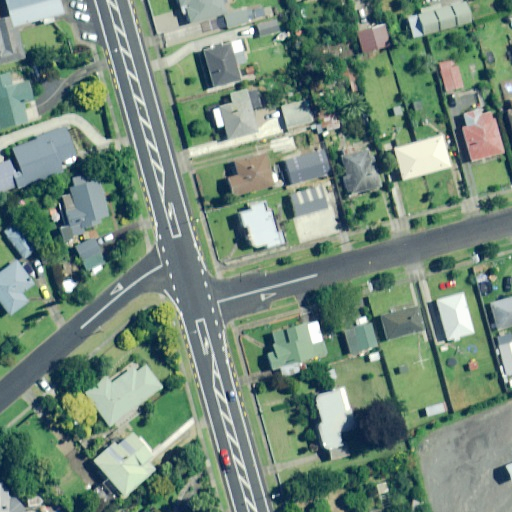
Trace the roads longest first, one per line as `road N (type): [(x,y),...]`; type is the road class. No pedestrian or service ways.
road 1 (residential): [(201,306),(511,219)]
road 2 (primary): [(111,0),(178,261)]
road 3 (residential): [(0,396),(147,272),(178,261)]
road 4 (primary): [(201,306),(253,511)]
